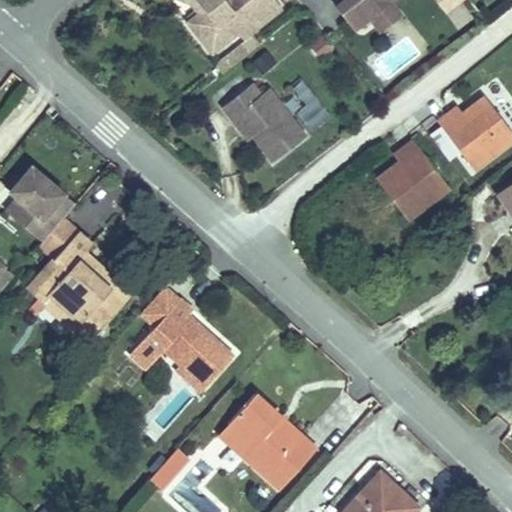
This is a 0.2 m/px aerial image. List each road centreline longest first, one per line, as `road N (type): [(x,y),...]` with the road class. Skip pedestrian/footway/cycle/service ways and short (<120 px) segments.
road 1 (residential): [(511,495),(245,242)]
road 2 (residential): [(511,20),(245,242)]
road 3 (residential): [(245,242),(17,43)]
